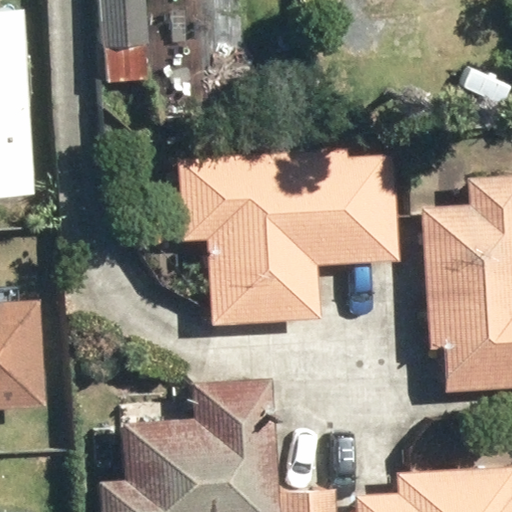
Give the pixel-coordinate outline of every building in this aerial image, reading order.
[(28,0),(0,0),(0,184),(33,184),(28,0)] [(105,49),(104,79),(145,80),(147,0),(94,0),(94,49),(105,49)] [(223,0),(153,0),(157,114),(227,112),(223,0)] [(382,0),(322,0),(329,99),(389,95),(382,0)] [(396,144),(179,146),(179,230),(211,230),(212,313),(319,312),(318,255),(397,254),(396,144)] [(511,158),(425,160),(429,344),(445,344),(446,384),(511,382),(511,158)] [(41,288),(0,289),(0,400),(45,399),(41,288)] [(190,406),(121,407),(122,471),(97,471),(97,511),(335,511),(336,481),(278,481),(277,364),(190,364),(190,406)] [(511,511),(511,462),(403,464),(403,488),(358,488),(358,511),(511,511)]
